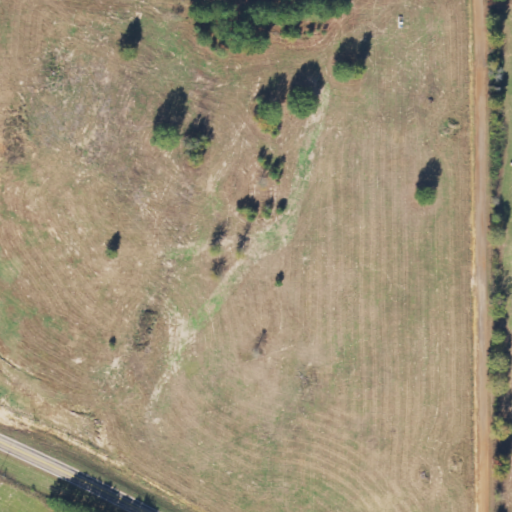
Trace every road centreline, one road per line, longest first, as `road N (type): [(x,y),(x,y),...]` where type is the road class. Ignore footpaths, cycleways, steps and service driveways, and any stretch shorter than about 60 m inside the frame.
road 1 (residential): [(177,511),(208,307),(188,64),(177,25),(148,0)]
road 2 (residential): [(493,511),(484,0)]
road 3 (tertiary): [(151,511),(0,442)]
